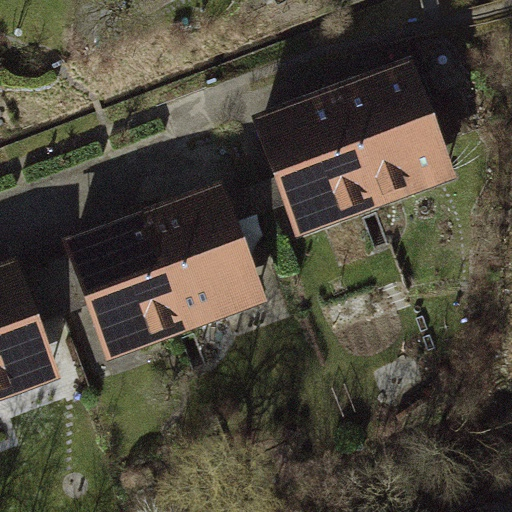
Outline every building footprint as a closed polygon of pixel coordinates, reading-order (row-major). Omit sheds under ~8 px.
[(159,0),(168,19),(209,0),(159,0)] [(421,81),(357,104),(398,219),(463,196),(421,81)] [(319,248),(398,219),(357,104),(277,132),(319,248)] [(233,195),(151,231),(197,338),(279,302),(233,195)] [(137,364),(197,338),(151,231),(90,258),(137,364)] [(40,271),(0,285),(0,415),(3,423),(86,391),(40,271)]
